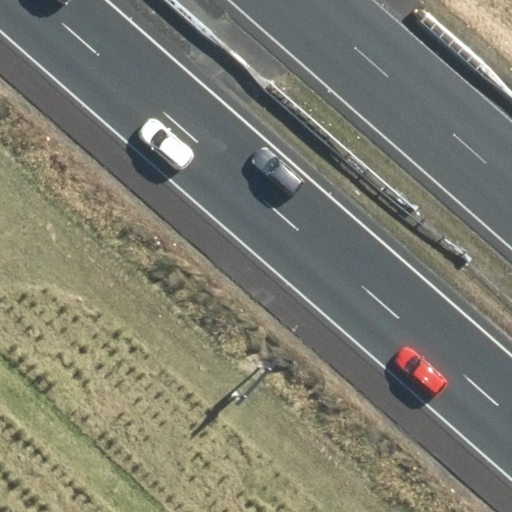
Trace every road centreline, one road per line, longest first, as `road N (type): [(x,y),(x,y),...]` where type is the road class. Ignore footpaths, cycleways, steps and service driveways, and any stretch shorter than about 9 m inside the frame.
road 1 (motorway): [(511,358),(102,0)]
road 2 (motorway): [(333,0),(511,157)]
